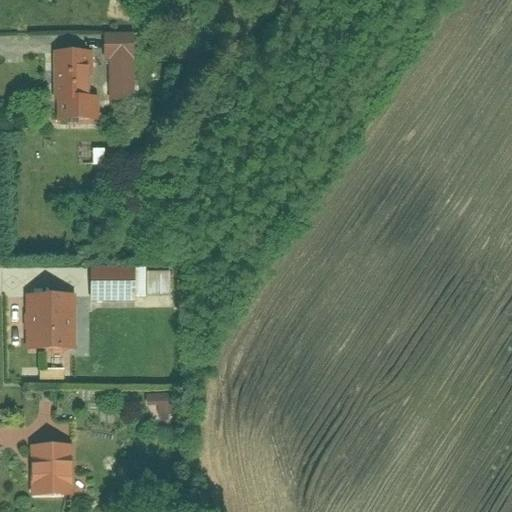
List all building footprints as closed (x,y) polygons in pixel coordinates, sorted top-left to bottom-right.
[(99,64),(105,64),(106,103),(131,103),(131,43),(99,43),(99,64)] [(97,98),(88,98),(89,54),(50,53),(49,104),(53,104),(52,125),(96,126),(97,98)] [(85,270),(86,305),(129,304),(129,301),(129,271),(129,269),(85,270)] [(141,271),(129,271),(129,301),(143,301),(143,297),(166,297),(166,274),(141,274),(141,271)] [(21,297),(22,352),(71,352),(70,297),(21,297)] [(26,448),(27,499),(71,498),(70,447),(26,448)]
